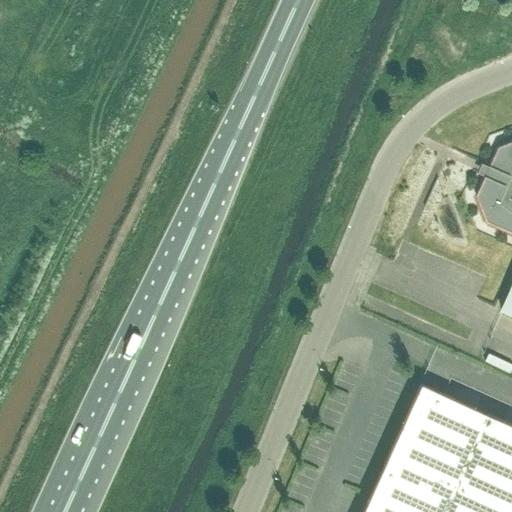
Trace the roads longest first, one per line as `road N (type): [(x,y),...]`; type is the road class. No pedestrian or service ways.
road 1 (trunk): [(64,511),(297,0)]
road 2 (unclassified): [(243,511),(392,153),(419,116),(466,85),(511,69)]
